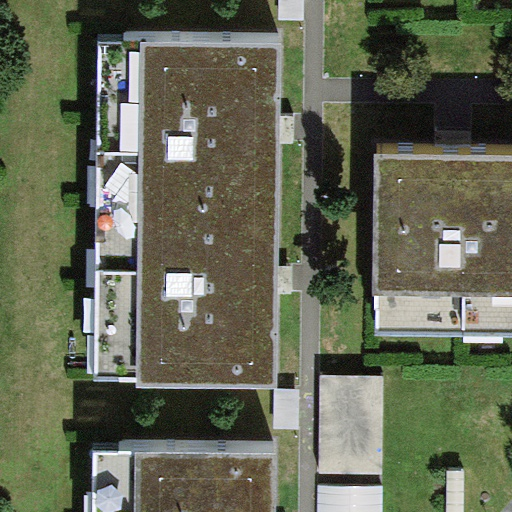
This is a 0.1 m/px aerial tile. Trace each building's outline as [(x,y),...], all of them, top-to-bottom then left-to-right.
[(281,32),(101,32),(100,370),(279,371),(281,32)] [(511,154),(373,155),(373,333),(511,333),(511,154)] [(383,377),(323,376),(322,473),(382,474),(383,377)] [(270,511),(271,443),(98,441),(96,511),(270,511)] [(354,488),(320,487),(319,511),(383,511),(384,488),(354,488)]
